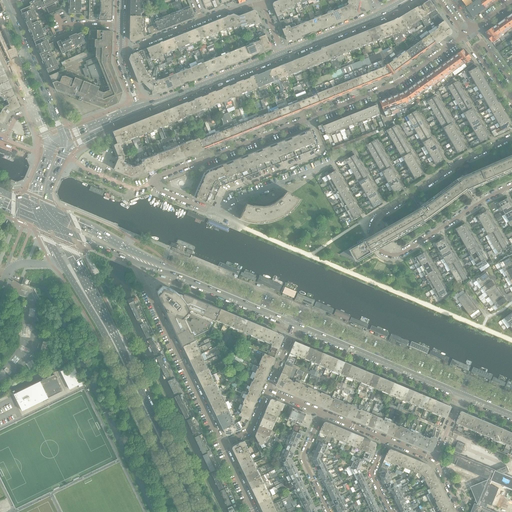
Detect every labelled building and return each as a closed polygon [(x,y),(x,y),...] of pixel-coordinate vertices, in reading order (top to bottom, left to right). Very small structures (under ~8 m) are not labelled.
[(41,6),(38,0),(33,0),(34,0),(29,2),(30,5),(32,9),(33,9),(41,6)] [(81,10),(81,0),(80,0),(68,0),(69,0),(70,0),(70,3),(68,3),(68,6),(70,6),(70,9),(68,9),(68,13),(80,14),(80,10),(81,10)] [(287,9),(294,6),(294,5),(293,5),(291,0),(279,0),(276,1),(280,10),(281,10),(282,14),(283,14),(282,13),(287,12),(288,14),(289,13),(288,11),(287,9)] [(357,7),(359,0),(339,0),(340,0),(342,3),(341,3),(343,5),(344,5),(345,7),(338,9),(342,19),(357,13),(355,10),(357,6),(357,7)] [(475,16),(485,8),(479,0),(476,0),(467,7),(473,15),(475,16)] [(491,4),(487,0),(479,0),(485,8),(491,4)] [(141,13),(142,4),(141,4),(141,2),(131,1),(130,16),(140,16),(141,13)] [(274,2),(273,5),(277,17),(278,19),(282,18),(280,15),(282,14),(281,10),(280,10),(276,1),(274,2)] [(435,9),(431,3),(429,1),(428,1),(421,5),(422,6),(427,14),(430,12),(435,9)] [(37,17),(33,9),(32,9),(30,5),(20,10),(22,14),(23,13),(24,16),(23,17),(24,19),(25,19),(27,22),(26,22),(27,26),(38,21),(36,18),(37,17)] [(427,15),(427,14),(422,6),(421,5),(410,11),(408,12),(408,13),(407,13),(414,23),(417,28),(420,26),(417,21),(420,19),(427,15)] [(112,19),(112,7),(101,7),(101,12),(100,12),(100,14),(99,14),(99,20),(111,21),(112,19)] [(194,17),(190,8),(176,13),(180,22),(194,17)] [(166,28),(162,19),(155,21),(153,16),(160,13),(159,11),(159,10),(159,9),(149,13),(154,25),(156,32),(166,28)] [(342,19),(338,9),(324,15),(328,25),(342,19)] [(440,16),(439,14),(435,9),(430,12),(427,14),(427,15),(420,19),(422,22),(423,24),(425,26),(431,22),(431,23),(440,16)] [(263,28),(256,12),(253,11),(251,12),(254,21),(253,21),(254,24),(255,25),(257,24),(258,27),(256,28),(257,31),(263,28)] [(328,25),(324,15),(320,17),(319,15),(320,14),(318,11),(315,12),(317,18),(310,20),(314,30),(328,25)] [(254,21),(251,12),(238,17),(237,19),(240,26),(241,27),(246,26),(249,34),(253,32),(252,30),(250,30),(249,27),(254,24),(253,21),(254,21)] [(180,22),(176,13),(162,19),(166,28),(180,22)] [(314,30),(310,20),(304,23),(303,18),(304,18),(302,13),(300,14),(302,19),(301,19),(303,23),(299,25),(298,22),(297,20),(298,19),(297,15),(293,17),(295,21),(294,21),(300,36),(314,30)] [(414,23),(407,13),(406,13),(405,14),(405,15),(402,16),(397,19),(394,20),(400,31),(414,23)] [(240,26),(237,19),(238,17),(233,14),(229,16),(233,26),(234,28),(240,26)] [(144,16),(140,16),(130,16),(130,38),(130,39),(131,40),(131,41),(132,41),(133,41),(146,36),(144,30),(144,16)] [(233,26),(229,16),(215,21),(220,32),(226,29),(233,26)] [(451,32),(440,16),(431,23),(431,22),(425,26),(424,27),(428,33),(429,33),(432,38),(436,44),(451,33),(451,32)] [(294,21),(293,17),(289,18),(290,22),(288,23),(286,19),(285,20),(284,17),(282,18),(283,20),(279,22),(287,40),(288,41),(300,36),(294,21)] [(511,27),(511,26),(506,18),(497,24),(504,33),(511,27)] [(404,38),(400,31),(394,20),(380,26),(384,37),(385,37),(385,40),(389,39),(388,36),(391,34),(393,37),(396,46),(401,42),(400,40),(404,38)] [(45,37),(43,33),(44,33),(40,24),(39,25),(38,21),(27,26),(29,30),(30,29),(31,32),(30,32),(31,35),(32,34),(33,37),(32,38),(34,42),(45,37)] [(220,32),(215,21),(201,27),(205,37),(220,32)] [(504,33),(497,24),(492,28),(500,38),(503,42),(507,39),(504,35),(503,34),(504,33)] [(384,37),(380,26),(366,31),(369,38),(370,43),(377,40),(384,37)] [(205,37),(201,27),(187,32),(190,38),(192,43),(203,38),(204,41),(206,40),(205,37)] [(270,47),(263,28),(257,31),(256,31),(259,37),(260,40),(264,50),(269,48),(270,47)] [(500,38),(492,28),(487,32),(488,34),(487,35),(492,42),(494,41),(500,38)] [(118,103),(119,102),(123,92),(122,90),(111,63),(112,32),(110,31),(88,30),(88,40),(94,40),(94,55),(95,55),(95,57),(85,61),(86,64),(84,65),(85,68),(82,69),(85,77),(88,76),(89,78),(92,77),(93,80),(96,79),(97,82),(97,83),(94,82),(93,85),(69,75),(68,77),(65,76),(62,76),(60,79),(59,76),(58,72),(49,76),(51,79),(56,90),(70,96),(70,97),(76,100),(77,99),(78,98),(79,98),(82,99),(82,100),(83,102),(89,105),(90,103),(105,109),(118,103)] [(85,43),(83,38),(84,37),(82,32),(81,31),(79,32),(79,33),(77,34),(76,33),(72,35),(77,46),(80,44),(81,45),(85,43)] [(363,46),(370,43),(369,38),(366,31),(352,37),(356,48),(357,48),(358,51),(360,50),(359,47),(363,46)] [(436,44),(432,38),(429,33),(428,33),(421,38),(421,37),(420,37),(421,36),(417,31),(416,32),(420,38),(421,40),(428,49),(429,48),(430,48),(436,44)] [(193,45),(191,43),(192,43),(190,38),(187,32),(174,38),(178,48),(185,45),(188,54),(190,53),(188,47),(193,45)] [(77,46),(72,35),(69,37),(69,38),(66,39),(66,38),(63,39),(64,40),(61,41),(61,40),(57,42),(61,52),(65,51),(65,52),(74,48),(74,47),(77,46)] [(49,44),(48,41),(47,40),(46,40),(45,37),(34,42),(36,45),(37,45),(38,47),(37,48),(38,51),(39,50),(40,53),(39,53),(41,57),(51,52),(50,49),(51,49),(49,44)] [(356,48),(352,37),(338,42),(343,54),(350,51),(356,48)] [(178,48),(174,38),(160,43),(164,54),(178,48)] [(264,50),(260,40),(246,46),(250,56),(264,50)] [(428,49),(421,40),(413,46),(420,55),(421,55),(422,54),(422,53),(425,50),(426,51),(427,50),(428,49)] [(339,59),(338,56),(343,54),(338,42),(324,48),(329,59),(331,65),(333,71),(338,69),(339,69),(341,68),(339,64),(341,63),(339,59)] [(164,54),(160,43),(147,48),(151,59),(153,58),(154,60),(163,56),(162,54),(164,54)] [(250,56),(246,46),(232,51),(236,61),(250,56)] [(420,55),(413,46),(405,52),(411,61),(412,60),(412,61),(414,60),(414,59),(417,56),(418,56),(419,56),(419,55),(420,55)] [(155,67),(151,59),(147,48),(143,50),(146,59),(146,60),(150,70),(153,68),(155,67)] [(236,61),(232,51),(231,48),(224,50),(223,49),(222,50),(223,52),(220,53),(221,56),(218,57),(222,67),(236,61)] [(329,59),(324,48),(321,49),(322,50),(313,53),(310,54),(315,65),(322,62),(329,59)] [(462,50),(457,53),(464,63),(464,64),(471,59),(465,51),(463,52),(463,50),(462,50)] [(58,64),(54,55),(53,56),(51,52),(41,57),(43,61),(44,60),(45,63),(44,64),(45,66),(46,66),(47,68),(46,69),(48,73),(58,68),(57,65),(58,64)] [(142,64),(137,52),(132,54),(131,55),(129,59),(129,60),(134,71),(144,67),(143,64),(142,64)] [(387,61),(386,58),(383,53),(383,52),(379,53),(388,76),(391,75),(395,73),(387,61)] [(411,61),(405,52),(397,58),(403,67),(403,66),(404,66),(405,66),(405,65),(409,62),(410,62),(411,62),(411,61)] [(388,76),(379,53),(375,55),(368,57),(371,65),(372,64),(379,80),(388,76)] [(403,67),(397,58),(393,53),(386,58),(388,61),(387,61),(395,73),(395,72),(396,72),(397,72),(397,71),(401,68),(402,68),(403,67)] [(464,63),(457,53),(444,62),(452,72),(464,63)] [(222,67),(218,57),(211,60),(209,54),(207,55),(207,56),(203,58),(204,62),(208,73),(222,67)] [(315,65),(310,54),(307,55),(308,56),(305,57),(299,59),(299,58),(296,59),(301,70),(315,65)] [(301,70),(296,59),(293,60),(293,61),(289,63),(285,65),(285,64),(282,65),(286,76),(301,70)] [(467,63),(465,65),(467,68),(474,64),(475,63),(474,62),(472,60),(470,61),(469,61),(466,63),(467,63)] [(208,73),(204,62),(190,68),(194,78),(208,73)] [(455,77),(452,72),(444,62),(436,68),(447,83),(455,77)] [(194,78),(190,68),(189,65),(184,67),(183,64),(181,65),(181,64),(180,63),(179,63),(180,66),(178,66),(180,72),(176,73),(180,84),(194,78)] [(379,80),(372,64),(371,65),(363,68),(369,84),(379,80)] [(470,76),(479,70),(476,67),(475,67),(474,64),(467,68),(466,69),(468,72),(470,75),(470,76)] [(290,86),(286,76),(282,65),(279,66),(279,67),(271,70),(271,69),(268,70),(272,82),(279,79),(283,89),(290,86)] [(0,84),(8,81),(5,74),(2,67),(0,67),(0,84)] [(151,78),(152,75),(150,74),(152,71),(151,71),(155,67),(153,68),(150,70),(149,72),(147,74),(144,67),(134,71),(139,84),(143,82),(145,84),(151,78)] [(167,89),(163,79),(160,80),(156,81),(157,73),(157,69),(155,68),(152,75),(151,78),(145,84),(151,90),(153,94),(167,89)] [(350,92),(343,76),(344,76),(342,72),(341,68),(341,69),(333,72),(331,73),(334,80),(340,95),(350,92)] [(369,84),(363,68),(353,72),(359,88),(369,84)] [(447,83),(436,68),(428,74),(439,89),(447,83)] [(272,82),(268,70),(265,72),(257,76),(256,75),(253,76),(258,87),(272,82)] [(472,79),(481,74),(479,70),(470,76),(472,79)] [(180,84),(176,73),(174,75),(173,72),(168,74),(168,73),(162,76),(163,79),(167,89),(180,84)] [(359,88),(353,72),(344,76),(343,76),(350,92),(359,88)] [(340,95),(334,80),(333,80),(330,73),(321,77),(330,99),(340,95)] [(439,89),(428,74),(424,77),(435,92),(439,89)] [(474,83),(483,78),(481,74),(472,79),(474,83)] [(258,87),(253,76),(251,77),(251,78),(243,81),(243,80),(240,82),(244,93),(256,89),(255,88),(258,87)] [(330,99),(321,77),(314,80),(313,83),(314,85),(317,93),(321,103),(330,99)] [(435,92),(424,77),(416,83),(422,92),(427,88),(432,94),(435,92)] [(476,87),(485,81),(483,78),(474,83),(476,86),(476,87)] [(15,96),(8,81),(0,84),(0,95),(0,96),(1,95),(2,97),(3,97),(5,100),(6,99),(10,98),(15,96)] [(450,91),(459,86),(456,81),(447,86),(447,87),(446,87),(447,88),(448,88),(450,91)] [(478,90),(487,85),(485,81),(476,87),(476,86),(478,90)] [(244,93),(240,82),(237,83),(232,85),(229,87),(229,86),(226,87),(230,99),(244,93)] [(422,92),(416,83),(407,89),(413,98),(422,92)] [(480,94),(489,89),(487,85),(478,90),(479,90),(480,94)] [(452,96),(461,90),(459,86),(450,91),(449,92),(449,93),(451,92),(453,95),(452,95),(452,96)] [(230,99),(226,87),(223,88),(223,89),(220,90),(215,92),(215,91),(212,93),(217,105),(221,103),(223,107),(225,106),(228,105),(227,103),(231,101),(230,99)] [(413,98),(407,89),(403,92),(398,94),(402,104),(409,102),(413,98)] [(483,97),(491,92),(489,89),(480,94),(481,94),(483,97)] [(455,100),(464,95),(461,90),(452,96),(451,96),(452,97),(453,97),(455,100)] [(485,101),(493,96),(491,92),(483,97),(482,97),(482,98),(483,97),(485,101)] [(217,105),(212,93),(209,94),(209,95),(206,96),(201,98),(201,97),(198,98),(203,110),(217,105)] [(321,103),(317,93),(307,97),(311,107),(321,103)] [(403,107),(402,104),(398,94),(386,99),(392,115),(399,112),(401,116),(406,113),(405,112),(404,109),(403,107)] [(457,104),(466,99),(464,95),(455,100),(454,101),(455,102),(456,101),(458,104),(457,104)] [(19,107),(15,96),(10,98),(6,99),(9,104),(6,106),(4,107),(4,108),(8,112),(19,107)] [(429,106),(438,101),(436,96),(427,101),(426,102),(426,103),(428,102),(430,105),(429,106)] [(487,105),(496,100),(493,96),(485,101),(484,101),(485,101),(487,105)] [(311,107),(307,97),(297,101),(301,111),(311,107)] [(195,113),(203,110),(198,98),(195,99),(195,100),(192,101),(187,103),(183,104),(191,121),(190,118),(196,116),(195,113)] [(266,107),(265,105),(263,99),(261,100),(264,109),(264,111),(257,114),(258,116),(262,126),(272,122),(268,112),(266,107)] [(392,115),(386,99),(379,101),(386,117),(392,115)] [(460,109),(469,104),(466,99),(457,104),(456,105),(457,106),(458,105),(460,108),(460,109)] [(487,105),(489,108),(498,103),(496,100),(487,105),(486,105),(487,105)] [(301,111),(297,101),(287,105),(292,115),(301,111)] [(432,110),(441,105),(438,101),(429,106),(428,106),(429,108),(430,107),(432,110)] [(319,125),(317,126),(319,130),(321,129),(323,128),(326,135),(330,133),(335,131),(339,129),(344,128),(348,126),(353,124),(357,122),(362,121),(363,124),(367,122),(366,119),(371,117),(375,115),(380,113),(379,112),(376,103),(371,105),(367,106),(362,108),(358,110),(353,112),(349,114),(344,115),(340,117),(335,119),(331,121),(326,122),(319,125)] [(489,108),(491,112),(500,107),(498,103),(489,108),(489,109),(489,108)] [(191,121),(183,104),(177,107),(181,118),(184,117),(185,120),(188,119),(191,127),(192,126),(191,121)] [(463,113),(472,108),(469,104),(460,109),(459,109),(460,111),(461,110),(463,113)] [(292,115),(287,105),(278,109),(282,119),(292,115)] [(434,115),(443,110),(441,105),(432,110),(431,111),(432,112),(433,111),(435,114),(434,115)] [(181,118),(177,107),(163,112),(167,124),(168,124),(169,127),(176,124),(177,127),(179,126),(177,123),(182,121),(181,118)] [(253,130),(249,120),(248,118),(246,113),(243,107),(241,108),(245,119),(243,119),(237,121),(239,124),(243,134),(253,130)] [(493,115),(502,111),(500,107),(491,112),(493,115)] [(465,117),(474,112),(472,108),(463,113),(462,113),(463,113),(465,117)] [(282,119),(278,109),(268,112),(272,122),(282,119)] [(437,119),(446,114),(443,110),(434,115),(434,116),(436,116),(437,119)] [(409,121),(418,115),(415,111),(407,116),(406,116),(405,117),(406,118),(407,117),(409,120),(409,121)] [(495,119),(504,114),(502,111),(493,115),(493,116),(495,119)] [(163,125),(167,124),(163,112),(148,118),(153,130),(157,128),(159,133),(162,132),(160,127),(161,126),(163,132),(165,131),(163,125)] [(467,120),(476,115),(474,112),(465,117),(467,120)] [(243,134),(239,124),(232,126),(227,113),(223,115),(233,138),(243,134)] [(440,124),(449,118),(446,114),(437,119),(436,120),(437,121),(438,120),(440,123),(439,123),(440,124)] [(497,123),(506,118),(504,114),(495,119),(495,120),(495,119),(497,123)] [(233,138),(223,115),(222,115),(226,125),(218,128),(224,142),(233,138)] [(411,125),(420,120),(418,115),(409,121),(408,121),(409,122),(410,121),(412,124),(411,125)] [(469,124),(478,119),(476,115),(467,120),(467,121),(467,120),(469,124)] [(262,126),(258,116),(249,120),(253,130),(262,126)] [(153,130),(148,118),(133,124),(138,135),(146,132),(147,135),(150,133),(151,136),(155,135),(153,130)] [(442,128),(451,123),(449,118),(440,124),(439,124),(439,125),(441,124),(442,128)] [(499,126),(508,122),(506,118),(497,123),(498,123),(499,126)] [(471,128),(480,123),(478,119),(469,124),(471,128)] [(414,129),(423,124),(420,120),(411,125),(411,127),(413,126),(414,129)] [(502,130),(510,125),(508,122),(499,126),(499,127),(500,127),(502,130),(501,130),(502,130)] [(445,131),(453,126),(451,123),(442,128),(443,128),(445,131)] [(473,131),(482,126),(480,123),(471,128),(473,131)] [(138,135),(133,124),(113,132),(115,137),(121,135),(124,141),(138,135)] [(417,134),(426,129),(423,124),(414,129),(413,130),(414,131),(415,130),(417,133),(416,134),(417,134)] [(389,135),(398,130),(395,125),(386,130),(386,131),(385,131),(386,132),(387,132),(389,135),(388,135),(389,135)] [(447,135),(455,130),(453,126),(445,131),(444,132),(445,131),(447,135)] [(475,135),(484,130),(482,126),(473,131),(473,132),(474,131),(475,135)] [(224,142),(218,128),(215,129),(216,133),(209,136),(214,146),(224,142)] [(300,133),(295,135),(300,148),(302,154),(306,153),(311,151),(317,148),(316,146),(315,142),(309,129),(303,132),(300,133)] [(419,138),(428,133),(426,129),(417,134),(416,134),(416,135),(418,135),(419,138)] [(203,150),(199,139),(199,138),(193,141),(191,138),(190,135),(188,130),(187,131),(188,136),(190,138),(187,139),(188,143),(186,144),(190,155),(203,150)] [(391,140),(400,134),(398,130),(389,135),(388,136),(388,137),(390,136),(391,139),(391,140)] [(449,139),(457,134),(455,130),(447,135),(446,135),(447,135),(449,139)] [(477,139),(486,134),(484,130),(475,135),(476,135),(478,138),(477,139)] [(422,143),(431,137),(428,133),(419,138),(418,139),(419,140),(420,139),(422,142),(422,143)] [(394,144),(403,139),(400,134),(391,140),(390,140),(391,141),(392,140),(394,144),(393,144),(394,144)] [(451,142),(460,137),(457,134),(448,139),(449,139),(451,142)] [(480,142),(488,137),(486,134),(477,139),(478,139),(480,142),(479,142),(479,143),(480,142)] [(124,155),(120,145),(124,143),(124,141),(121,135),(115,137),(118,143),(114,145),(119,157),(114,170),(123,173),(125,169),(128,163),(129,162),(124,160),(124,155)] [(286,138),(280,141),(285,154),(288,160),(292,158),(296,157),(302,154),(300,148),(295,135),(289,137),(286,138)] [(214,146),(209,136),(199,139),(203,150),(214,146)] [(424,146),(433,141),(431,137),(422,143),(422,142),(424,146)] [(451,142),(453,146),(462,141),(460,137),(451,142),(450,142),(451,143),(451,142)] [(396,148),(405,143),(403,139),(394,144),(393,145),(393,146),(395,145),(396,148)] [(368,150),(377,145),(374,140),(366,145),(365,145),(366,145),(365,146),(365,147),(367,146),(368,149),(368,150)] [(272,144),(266,146),(271,160),(273,166),(277,164),(282,162),(288,160),(285,154),(280,141),(274,143),(272,144)] [(426,150),(435,145),(433,141),(424,146),(426,150)] [(455,149),(464,145),(462,141),(453,146),(455,149)] [(399,153),(408,148),(405,143),(396,148),(395,149),(396,150),(397,149),(399,152),(399,153)] [(190,155),(186,144),(171,149),(176,161),(190,155)] [(371,154),(380,149),(377,145),(368,150),(367,150),(368,151),(369,151),(371,154)] [(428,153),(437,148),(435,145),(426,150),(428,153)] [(457,153),(466,148),(464,145),(455,149),(455,150),(457,153),(457,154),(457,153)] [(257,150),(251,152),(256,166),(258,172),(262,170),(267,168),(273,166),(271,160),(266,146),(260,149),(257,150)] [(14,159),(15,155),(0,148),(0,155),(4,158),(5,156),(14,159)] [(402,157),(410,152),(408,148),(399,153),(398,153),(398,154),(400,154),(402,157)] [(430,157),(439,152),(437,148),(428,153),(428,154),(428,153),(430,157)] [(176,161),(171,149),(157,155),(161,166),(176,161)] [(373,159),(382,153),(380,149),(371,154),(370,155),(370,156),(372,155),(373,158),(373,159)] [(237,158),(236,158),(242,171),(244,177),(248,176),(252,174),(258,172),(256,166),(251,152),(245,155),(242,156),(237,158)] [(348,164),(357,159),(352,152),(347,155),(349,157),(345,160),(346,161),(348,164)] [(404,161),(412,156),(410,152),(402,157),(401,157),(402,157),(404,161)] [(433,160),(441,156),(439,152),(430,157),(431,157),(433,160)] [(376,163),(385,158),(382,153),(373,159),(372,159),(373,160),(374,160),(376,163)] [(161,166),(157,155),(144,160),(144,161),(141,162),(142,164),(146,173),(161,166)] [(428,218),(450,202),(466,190),(467,189),(468,189),(469,188),(469,189),(474,187),(511,170),(511,156),(493,165),(469,176),(463,179),(460,180),(426,204),(422,208),(422,209),(420,210),(375,236),(376,236),(371,238),(367,241),(367,240),(364,242),(364,241),(352,248),(359,260),(374,252),(373,251),(378,248),(383,245),(426,221),(426,220),(428,218)] [(406,164),(414,159),(412,156),(404,161),(403,161),(404,161),(406,164)] [(435,164),(443,159),(441,156),(433,160),(432,161),(433,161),(435,164),(434,164),(434,165),(435,164)] [(228,162),(222,164),(227,177),(230,183),(234,181),(238,180),(244,177),(242,171),(236,158),(231,160),(228,162)] [(378,167),(387,162),(385,158),(376,163),(375,164),(375,165),(377,164),(379,167),(378,167)] [(350,169),(359,164),(357,159),(348,164),(347,165),(347,166),(349,165),(351,168),(350,169)] [(408,168),(417,163),(414,159),(406,164),(405,164),(406,165),(406,164),(408,168)] [(381,171),(390,167),(387,162),(378,167),(377,168),(378,169),(379,168),(381,171)] [(146,173),(142,164),(135,166),(136,168),(135,168),(132,167),(133,165),(128,163),(125,169),(123,173),(133,178),(146,173)] [(410,171),(419,167),(417,163),(408,168),(410,171)] [(209,169),(204,171),(214,181),(220,187),(230,183),(227,177),(222,164),(216,166),(213,167),(209,169)] [(353,173),(362,168),(359,164),(350,169),(348,170),(348,172),(351,170),(353,173)] [(383,175),(392,170),(390,167),(381,171),(381,172),(383,175)] [(412,175),(421,170),(419,167),(410,171),(410,172),(412,175)] [(337,175),(334,171),(333,168),(327,171),(328,174),(326,176),(325,176),(326,176),(328,180),(337,175)] [(355,178),(364,172),(362,168),(353,173),(352,174),(352,175),(354,174),(356,177),(355,178)] [(385,179),(394,174),(392,170),(383,175),(383,176),(383,175),(385,179)] [(414,179),(423,174),(421,170),(412,175),(412,176),(412,175),(414,179)] [(199,182),(197,188),(209,194),(216,197),(216,196),(220,187),(214,181),(204,171),(201,179),(199,182)] [(358,182),(367,177),(364,172),(355,178),(354,178),(355,179),(356,179),(358,182)] [(388,183),(396,178),(394,174),(385,179),(386,179),(388,183)] [(331,184),(340,180),(337,175),(328,180),(331,184)] [(360,185),(369,181),(367,177),(358,182),(360,185)] [(390,186),(398,181),(396,178),(388,183),(387,183),(388,183),(390,186)] [(331,185),(333,189),(342,184),(340,180),(331,184),(330,185),(331,185)] [(362,189),(371,184),(369,181),(360,185),(360,186),(362,189)] [(392,190),(400,185),(398,181),(390,186),(389,186),(389,187),(390,186),(392,190)] [(336,194),(345,188),(342,184),(333,189),(334,189),(336,193),(336,194)] [(363,189),(365,193),(373,188),(371,184),(362,189),(362,190),(363,189)] [(394,194),(403,189),(400,185),(392,190),(391,190),(392,190),(394,193),(393,194),(394,194)] [(104,192),(90,186),(89,190),(102,196),(104,192)] [(194,194),(193,197),(194,197),(199,199),(201,200),(206,202),(211,204),(213,201),(215,199),(215,198),(215,197),(216,197),(209,194),(197,188),(194,194)] [(338,198),(347,193),(345,188),(336,194),(339,198),(338,198)] [(367,196),(375,191),(373,188),(365,193),(364,193),(365,193),(367,196)] [(293,210),(297,205),(301,199),(286,191),(281,198),(280,197),(274,201),(274,202),(269,205),(260,206),(253,204),(252,205),(246,203),(240,217),(246,219),(252,221),(256,221),(261,221),(267,221),(267,222),(274,221),(280,219),(285,216),(289,213),(293,210)] [(369,200),(377,195),(375,191),(367,196),(366,197),(367,197),(369,200)] [(341,202),(350,197),(347,193),(338,198),(339,198),(341,202)] [(371,204),(380,199),(377,195),(369,200),(368,200),(369,200),(371,204)] [(344,207),(352,202),(350,197),(341,202),(341,203),(341,202),(344,207)] [(501,207),(510,202),(507,198),(499,203),(498,203),(499,204),(499,203),(501,207)] [(373,208),(382,203),(380,199),(371,204),(370,204),(371,204),(373,207),(373,208)] [(346,211),(355,206),(352,202),(344,207),(343,207),(344,207),(346,211)] [(503,211),(511,205),(510,202),(501,207),(503,210),(503,211)] [(505,214),(511,210),(511,206),(511,205),(503,211),(505,214)] [(348,216),(357,211),(355,206),(346,211),(346,212),(346,211),(349,215),(348,216)] [(203,222),(205,218),(187,211),(186,215),(203,222)] [(351,220),(360,215),(357,211),(348,216),(349,216),(351,220)] [(479,220),(488,215),(486,211),(477,216),(478,216),(477,217),(478,217),(480,220),(479,220)] [(481,224),(490,219),(488,215),(479,220),(480,220),(482,224),(481,224)] [(228,233),(229,228),(208,219),(206,223),(228,233)] [(484,228),(493,222),(490,219),(481,224),(482,224),(484,227),(484,228)] [(486,231),(495,226),(493,222),(484,228),(484,227),(486,231)] [(458,233),(467,228),(464,224),(456,229),(458,232),(458,233)] [(488,235),(497,230),(495,226),(486,231),(488,234),(488,235)] [(460,236),(469,231),(467,228),(458,233),(460,236)] [(490,239),(499,234),(497,230),(488,235),(490,238),(489,239),(489,240),(490,239)] [(462,240),(471,235),(469,231),(460,236),(460,237),(460,236),(462,240)] [(492,244),(493,244),(502,238),(499,234),(490,239),(491,239),(493,242),(491,243),(492,244)] [(464,244),(473,239),(471,235),(462,240),(464,243),(464,244)] [(437,248),(446,242),(444,238),(435,243),(436,244),(435,244),(436,244),(438,247),(437,247),(437,248)] [(495,248),(504,243),(502,238),(493,244),(495,247),(494,247),(494,249),(495,248)] [(466,247),(475,242),(473,239),(464,244),(466,247)] [(177,240),(176,243),(173,242),(171,247),(194,256),(196,252),(194,251),(195,248),(194,247),(179,240),(177,240)] [(439,251),(448,246),(446,242),(437,248),(438,247),(440,251),(439,251)] [(468,251),(477,246),(475,242),(466,247),(467,247),(469,251),(468,251)] [(498,253),(507,248),(504,243),(495,248),(496,248),(498,251),(496,252),(497,253),(498,252),(498,253),(498,252),(498,253)] [(442,255),(451,250),(448,246),(439,251),(440,251),(442,254),(441,255),(442,255)] [(471,255),(480,250),(477,246),(468,251),(469,251),(470,254),(469,255),(470,256),(471,255)] [(197,250),(195,257),(216,266),(220,257),(211,254),(210,255),(197,250)] [(444,258),(453,253),(451,250),(442,255),(444,258)] [(472,260),(473,260),(482,255),(480,250),(471,255),(471,256),(471,255),(473,258),(472,259),(472,260)] [(417,263),(426,258),(424,253),(415,258),(418,262),(417,263)] [(446,262),(455,257),(453,253),(444,258),(444,259),(444,258),(446,262)] [(476,264),(485,259),(482,255),(473,260),(474,260),(476,263),(474,264),(475,265),(476,264)] [(448,266),(457,260),(455,257),(446,262),(448,265),(448,266)] [(498,270),(511,261),(511,260),(510,257),(499,263),(501,267),(497,269),(498,270)] [(420,267),(429,262),(426,258),(417,263),(418,263),(420,267)] [(478,269),(488,264),(485,259),(476,264),(478,267),(477,268),(477,269),(478,269)] [(449,271),(450,270),(459,265),(457,260),(448,266),(450,269),(449,269),(449,271)] [(222,262),(220,261),(218,266),(238,275),(240,270),(238,269),(239,268),(222,262)] [(505,272),(511,267),(511,261),(498,270),(498,271),(503,269),(505,272)] [(422,272),(431,266),(429,262),(420,267),(423,271),(422,271),(422,272)] [(453,274),(462,269),(459,265),(450,270),(451,270),(453,273),(451,274),(452,275),(453,274)] [(423,277),(434,271),(431,266),(422,272),(421,273),(423,277)] [(503,279),(511,273),(511,267),(505,272),(507,275),(502,278),(503,279)] [(455,279),(464,274),(462,269),(453,274),(453,275),(453,274),(455,277),(454,278),(454,279),(455,279)] [(241,271),(240,275),(255,282),(256,278),(255,277),(256,275),(244,270),(243,272),(241,271)] [(427,280),(436,275),(434,271),(423,277),(425,276),(428,280),(427,280)] [(476,278),(474,280),(475,282),(477,280),(480,283),(489,276),(486,272),(476,279),(476,278)] [(459,283),(467,278),(464,274),(455,279),(456,279),(458,282),(456,283),(457,284),(458,283),(459,283)] [(260,275),(257,283),(279,292),(281,287),(283,283),(273,278),(272,281),(260,275)] [(430,285),(439,280),(436,275),(427,280),(428,280),(430,284),(430,285)] [(482,287),(478,289),(479,290),(492,281),(489,276),(480,283),(482,287)] [(433,289),(442,284),(439,280),(430,285),(433,289),(432,289),(433,289)] [(492,281),(479,290),(479,291),(483,289),(486,292),(495,285),(492,281)] [(283,286),(281,293),(294,298),(297,292),(294,291),(295,286),(290,284),(288,288),(283,286)] [(435,294),(444,288),(442,284),(433,289),(435,293),(435,294)] [(483,293),(478,297),(481,301),(485,299),(498,289),(495,285),(486,292),(483,293)] [(188,316),(196,299),(184,294),(183,295),(183,296),(182,298),(180,295),(177,292),(174,290),(171,288),(167,287),(165,286),(157,294),(159,297),(160,300),(161,301),(163,304),(164,306),(167,309),(170,311),(168,312),(167,312),(166,312),(166,313),(171,324),(188,316)] [(438,298),(447,293),(444,288),(435,294),(436,293),(438,298)] [(498,289),(485,299),(485,300),(488,303),(488,302),(491,300),(501,293),(498,289)] [(466,292),(457,298),(460,303),(469,296),(467,293),(466,292)] [(297,293),(295,299),(312,306),(315,301),(297,293)] [(490,306),(488,307),(489,308),(504,297),(501,293),(491,300),(494,303),(491,305),(490,306)] [(462,305),(459,308),(460,309),(463,307),(472,300),(469,296),(460,303),(462,305)] [(504,297),(489,308),(489,309),(491,308),(492,307),(495,311),(498,308),(507,301),(504,297)] [(137,320),(140,318),(131,299),(128,301),(127,302),(129,308),(131,307),(137,320)] [(212,327),(215,320),(220,309),(196,299),(188,316),(171,324),(182,346),(194,340),(210,332),(212,327)] [(472,300),(463,307),(465,310),(470,316),(470,315),(472,317),(476,314),(480,311),(478,309),(474,303),(472,300)] [(316,302),(314,307),(331,314),(333,309),(316,302)] [(230,326),(234,315),(220,309),(215,320),(230,326)] [(336,310),(334,315),(348,321),(350,316),(336,310)] [(511,312),(504,318),(501,320),(504,324),(511,318),(511,312)] [(244,332),(249,321),(234,315),(230,326),(244,332)] [(350,322),(368,329),(369,324),(368,324),(369,320),(365,319),(364,321),(352,316),(350,322)] [(259,338),(263,327),(249,321),(244,332),(259,338)] [(150,337),(143,323),(140,325),(147,338),(150,337)] [(372,325),(370,330),(387,337),(388,332),(387,332),(388,331),(383,329),(382,330),(372,325)] [(273,344),(277,333),(263,327),(259,338),(273,344)] [(278,348),(283,336),(282,336),(282,335),(277,333),(273,344),(272,346),(278,348)] [(391,333),(389,338),(407,346),(409,341),(409,339),(399,335),(398,337),(391,333)] [(155,356),(158,354),(151,338),(147,340),(147,342),(153,355),(155,356)] [(201,354),(194,340),(182,346),(183,346),(190,360),(201,354)] [(304,358),(309,347),(295,341),(290,352),(304,358)] [(411,342),(410,347),(427,354),(429,349),(429,348),(426,346),(425,348),(411,342)] [(318,364),(323,353),(309,347),(304,358),(318,364)] [(241,356),(242,353),(238,351),(238,350),(235,349),(232,355),(236,356),(236,357),(242,360),(241,357),(236,355),(237,354),(241,356)] [(431,350),(429,355),(446,362),(448,357),(431,350)] [(333,370),(337,359),(323,353),(318,364),(333,370)] [(207,368),(201,354),(190,360),(196,373),(207,368)] [(268,370),(271,362),(272,361),(274,358),(268,355),(266,354),(264,354),(263,356),(262,355),(260,361),(258,360),(256,363),(259,364),(260,365),(259,367),(268,370)] [(165,378),(169,376),(159,355),(155,357),(165,378)] [(347,376),(351,365),(337,359),(333,370),(347,376)] [(451,359),(450,363),(468,371),(470,367),(451,359)] [(73,365),(61,371),(69,388),(70,389),(70,388),(73,387),(78,385),(81,383),(82,383),(73,365)] [(361,382),(365,371),(351,365),(347,376),(361,382)] [(288,392),(292,382),(290,381),(291,380),(288,379),(293,368),(291,367),(290,367),(290,368),(285,366),(278,382),(276,385),(277,387),(288,392)] [(222,370),(220,371),(221,373),(223,377),(229,375),(226,367),(224,368),(223,369),(222,370)] [(262,383),(266,374),(268,370),(259,367),(258,369),(257,368),(253,377),(254,377),(253,379),(262,383)] [(473,367),(471,372),(490,381),(493,375),(473,367)] [(214,382),(211,376),(207,368),(196,373),(203,387),(214,382)] [(375,388),(379,377),(365,371),(361,382),(375,388)] [(14,394),(22,411),(45,399),(62,391),(54,374),(14,394)] [(389,393),(393,383),(379,377),(375,388),(389,393)] [(257,396),(262,383),(253,379),(253,380),(250,378),(249,381),(251,382),(248,389),(246,388),(244,391),(245,391),(257,396)] [(173,395),(177,393),(171,379),(167,381),(173,395)] [(301,397),(305,387),(303,386),(304,385),(299,383),(300,381),(296,379),(295,381),(294,382),(292,382),(288,392),(301,397)] [(220,393),(217,385),(216,386),(214,382),(203,387),(210,401),(220,396),(222,395),(221,392),(220,393)] [(403,399),(408,389),(402,386),(399,385),(393,383),(389,393),(403,399)] [(314,403),(318,393),(320,389),(313,386),(312,389),(308,387),(307,388),(305,387),(301,397),(314,403)] [(417,405),(422,395),(408,389),(403,399),(417,405)] [(251,409),(255,400),(257,396),(245,391),(243,394),(246,395),(242,403),(243,403),(242,405),(251,409)] [(327,408),(331,398),(329,397),(329,396),(321,392),(321,394),(318,393),(314,403),(327,408)] [(185,420),(189,418),(178,395),(174,397),(185,420)] [(340,414),(344,403),(342,402),(343,402),(334,398),(335,396),(333,395),(331,398),(327,408),(340,414)] [(431,411),(436,400),(422,395),(417,405),(431,411)] [(227,407),(223,398),(221,399),(220,396),(210,401),(217,415),(227,410),(226,407),(227,407)] [(286,405),(284,404),(276,401),(275,401),(272,400),(270,400),(268,405),(280,410),(281,410),(281,409),(282,409),(283,407),(285,408),(286,405)] [(445,417),(450,406),(436,400),(431,411),(439,414),(445,417)] [(354,419),(358,409),(355,408),(356,407),(347,403),(347,404),(344,403),(340,414),(354,419)] [(239,412),(236,411),(237,412),(238,413),(238,415),(242,418),(240,421),(246,424),(248,420),(249,416),(250,415),(249,415),(250,413),(251,409),(242,405),(242,406),(240,411),(241,411),(240,413),(239,412)] [(275,423),(280,410),(268,405),(263,418),(275,423)] [(301,423),(305,414),(305,413),(302,412),(296,409),(290,407),(287,413),(284,420),(287,421),(288,417),(291,419),(290,420),(298,423),(299,422),(301,423)] [(366,424),(370,414),(368,413),(369,413),(360,409),(360,410),(358,409),(354,419),(366,424)] [(234,421),(230,412),(228,413),(227,410),(217,415),(223,429),(233,424),(232,421),(234,421)] [(379,430),(383,420),(381,419),(382,418),(378,416),(378,415),(372,412),(371,414),(370,414),(366,424),(379,430)] [(471,428),(476,417),(462,412),(457,422),(462,424),(471,428)] [(308,427),(310,420),(311,418),(311,417),(310,416),(309,416),(310,415),(305,414),(301,423),(301,424),(308,427)] [(485,434),(490,423),(476,417),(471,428),(485,434)] [(269,436),(275,423),(263,418),(257,431),(269,436)] [(193,435),(197,433),(190,419),(186,421),(193,435)] [(392,435),(398,422),(392,420),(391,422),(386,420),(386,421),(383,420),(379,430),(392,435)] [(440,430),(442,426),(439,425),(440,423),(437,421),(435,424),(433,427),(434,427),(440,430)] [(333,436),(337,427),(332,425),(332,424),(330,424),(326,422),(326,423),(326,422),(324,423),(324,424),(323,423),(322,426),(320,432),(327,435),(331,436),(331,435),(333,436)] [(406,441),(410,431),(408,430),(408,429),(400,425),(399,426),(397,425),(398,423),(398,422),(392,435),(406,441)] [(229,434),(240,428),(241,427),(240,424),(239,425),(239,424),(237,425),(236,423),(233,424),(223,429),(226,434),(227,434),(229,434)] [(499,440),(504,429),(490,423),(485,434),(499,440)] [(419,446),(423,436),(421,435),(419,433),(421,429),(422,426),(420,425),(419,429),(417,428),(415,432),(413,431),(412,432),(410,431),(406,441),(419,446)] [(346,442),(350,432),(337,427),(333,436),(336,437),(336,438),(344,442),(344,441),(346,442)] [(440,430),(434,427),(433,430),(432,433),(431,436),(437,438),(439,432),(440,430)] [(511,445),(511,432),(504,429),(499,440),(507,443),(511,445)] [(303,435),(299,433),(293,430),(292,433),(290,432),(290,435),(293,436),(293,437),(295,437),(296,437),(297,437),(297,438),(299,439),(300,437),(301,437),(303,437),(303,435)] [(267,444),(270,438),(269,436),(257,431),(255,435),(255,436),(258,442),(259,443),(260,445),(263,443),(265,446),(267,444)] [(360,447),(364,438),(350,432),(346,442),(349,443),(348,444),(357,447),(357,446),(360,447)] [(432,450),(437,438),(431,436),(432,433),(430,432),(429,435),(427,435),(426,437),(425,436),(425,437),(423,436),(419,446),(430,451),(432,450)] [(202,455),(206,453),(198,435),(194,437),(202,455)] [(297,443),(299,439),(297,438),(297,437),(296,437),(295,437),(293,437),(293,436),(290,435),(289,435),(290,435),(288,439),(297,443)] [(331,444),(325,442),(326,441),(324,440),(325,438),(324,438),(324,439),(318,437),(316,440),(319,441),(317,446),(319,447),(320,447),(322,448),(326,450),(327,448),(328,448),(329,446),(330,446),(331,444)] [(374,448),(375,445),(375,443),(371,441),(369,440),(364,438),(360,447),(362,448),(361,449),(369,453),(367,458),(363,457),(362,459),(365,461),(367,462),(368,459),(370,460),(372,454),(375,448),(374,448)] [(295,448),(297,443),(288,439),(288,440),(287,439),(286,443),(290,445),(290,446),(291,446),(292,446),(293,446),(293,447),(295,448)] [(249,456),(244,445),(245,445),(244,441),(234,446),(235,446),(233,447),(233,448),(239,461),(249,456)] [(511,488),(511,477),(505,474),(504,474),(509,472),(507,466),(496,470),(495,470),(460,455),(460,453),(461,453),(465,444),(458,441),(454,450),(455,451),(454,453),(451,452),(448,461),(456,464),(456,465),(488,479),(470,487),(478,504),(477,505),(475,504),(471,511),(495,511),(486,508),(488,504),(492,505),(497,492),(500,494),(505,491),(507,487),(511,488)] [(293,452),(295,448),(293,447),(293,446),(292,446),(291,446),(290,446),(290,445),(286,443),(285,446),(286,447),(285,449),(286,449),(293,452)] [(291,458),(293,452),(286,449),(284,453),(284,454),(282,453),(279,458),(277,458),(277,459),(273,458),(273,460),(273,461),(282,462),(282,463),(291,459),(291,458)] [(398,464),(402,454),(397,452),(394,451),(390,449),(388,450),(387,453),(384,459),(392,462),(396,463),(398,464)] [(212,471),(215,470),(207,454),(203,455),(212,471)] [(411,469),(415,459),(402,454),(398,464),(401,464),(400,465),(409,469),(409,468),(411,469)] [(256,469),(252,462),(249,456),(239,461),(245,475),(256,469)] [(323,460),(323,458),(318,458),(318,460),(314,462),(316,467),(324,463),(323,460)] [(293,463),(291,459),(282,463),(283,465),(282,465),(284,468),(288,466),(289,466),(290,464),(291,464),(293,463)] [(422,474),(430,467),(427,464),(415,459),(411,469),(413,470),(413,471),(420,474),(421,473),(422,474)] [(359,468),(361,464),(356,462),(356,463),(353,462),(351,466),(355,468),(356,470),(359,469),(359,468)] [(295,468),(293,463),(291,464),(290,464),(289,466),(288,466),(284,468),(284,469),(285,469),(286,472),(295,468)] [(323,468),(327,466),(326,464),(325,465),(324,463),(316,467),(318,471),(320,470),(320,469),(323,468)] [(328,471),(327,469),(328,468),(327,466),(323,468),(320,469),(320,470),(318,471),(320,475),(328,471)] [(361,473),(359,469),(356,470),(355,468),(351,466),(351,467),(349,466),(348,467),(344,469),(345,471),(349,469),(351,475),(352,474),(354,474),(354,475),(356,474),(357,475),(361,473)] [(386,469),(381,467),(379,472),(381,473),(381,474),(380,475),(387,472),(386,469)] [(438,481),(435,476),(432,469),(430,467),(422,474),(424,476),(423,477),(427,484),(428,483),(429,486),(438,481)] [(295,473),(297,472),(295,468),(286,472),(287,473),(287,474),(288,477),(292,475),(294,474),(294,473),(295,473)] [(262,483),(256,469),(245,475),(252,488),(262,483)] [(220,490),(223,489),(215,472),(211,473),(220,490)] [(300,476),(297,472),(295,473),(294,473),(294,474),(292,475),(288,477),(289,478),(290,478),(291,481),(300,476)] [(391,481),(390,478),(398,474),(395,473),(382,480),(384,484),(391,481)] [(332,480),(331,477),(332,477),(331,475),(327,477),(327,476),(324,478),(325,478),(322,479),(324,484),(332,480)] [(300,482),(302,481),(300,476),(291,481),(292,483),(291,483),(292,485),(296,484),(297,483),(298,482),(299,481),(300,482)] [(354,487),(365,481),(363,477),(357,480),(358,483),(355,484),(356,484),(353,485),(354,487)] [(386,488),(400,481),(399,479),(395,481),(392,483),(391,481),(384,484),(386,488)] [(304,485),(302,481),(300,482),(299,481),(298,482),(297,483),(296,484),(292,485),(293,488),(294,487),(295,489),(304,485)] [(399,487),(398,485),(400,483),(400,481),(386,488),(388,492),(391,491),(398,487),(399,487)] [(444,494),(442,489),(438,481),(429,486),(430,488),(429,489),(433,497),(434,496),(435,498),(444,494)] [(269,497),(262,483),(252,488),(259,502),(269,497)] [(336,485),(335,483),(331,485),(328,486),(329,486),(326,488),(328,492),(336,488),(337,488),(336,485)] [(304,491),(306,490),(304,485),(295,489),(296,492),(295,492),(296,494),(300,492),(301,493),(302,492),(302,491),(304,490),(304,491)] [(358,495),(369,489),(367,485),(361,488),(362,491),(359,492),(357,493),(356,494),(356,496),(358,495)] [(335,494),(339,492),(338,490),(337,490),(336,488),(328,492),(330,496),(333,495),(335,493),(335,494)] [(227,506),(231,504),(224,489),(220,491),(227,506)] [(402,495),(401,493),(404,492),(406,491),(405,489),(393,495),(395,499),(402,495)] [(308,494),(306,490),(304,491),(304,490),(302,491),(302,492),(301,493),(300,492),(296,494),(297,496),(298,496),(299,498),(308,494)] [(340,497),(339,494),(340,494),(339,492),(335,494),(335,493),(333,495),(330,496),(332,500),(340,497)] [(308,500),(310,499),(308,494),(299,498),(301,501),(300,501),(301,503),(305,501),(305,502),(306,501),(307,500),(308,499),(308,500)] [(363,503),(364,502),(373,498),(371,494),(365,497),(366,499),(363,501),(362,502),(363,503)] [(439,511),(450,507),(448,501),(444,494),(435,498),(436,500),(435,501),(437,505),(433,508),(434,511),(439,511)] [(272,511),(276,511),(269,497),(259,502),(263,511),(272,511)] [(339,502),(343,500),(342,498),(341,499),(340,497),(332,500),(334,505),(337,503),(339,502)] [(409,498),(409,497),(397,503),(399,507),(406,504),(409,502),(408,500),(407,499),(409,498)] [(312,503),(310,499),(308,500),(308,499),(307,500),(306,501),(305,502),(305,501),(301,503),(302,505),(303,505),(304,507),(312,503)] [(344,505),(343,503),(344,502),(343,500),(339,502),(337,503),(334,505),(336,509),(344,505)] [(368,511),(377,506),(375,502),(369,505),(370,507),(367,509),(364,510),(365,511),(368,511)] [(312,508),(314,507),(312,503),(304,507),(305,509),(304,510),(304,511),(309,510),(310,510),(311,509),(312,508)] [(401,511),(415,505),(414,503),(410,505),(407,506),(406,504),(399,507),(401,511)]
